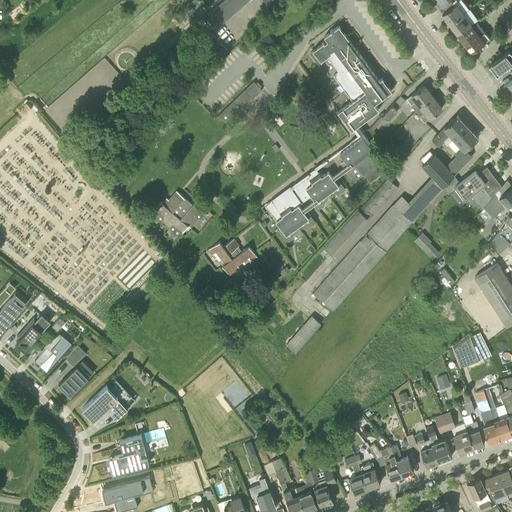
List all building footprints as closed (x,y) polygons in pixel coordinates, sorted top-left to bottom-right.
[(222,0),(202,18),(205,21),(212,16),(219,24),(246,0),(264,0),(267,3),(269,0),(222,0)] [(439,0),(440,1),(436,4),(435,4),(438,8),(439,8),(450,0),(439,0)] [(450,0),(439,8),(442,13),(442,14),(449,23),(463,13),(456,3),(454,5),(450,0)] [(463,13),(449,23),(457,33),(467,26),(471,23),(463,13)] [(467,26),(457,33),(471,52),(490,38),(476,19),(471,23),(467,26)] [(350,141),(351,143),(362,135),(368,143),(370,141),(363,132),(365,131),(360,123),(379,109),(374,103),(377,101),(378,102),(384,97),(383,96),(392,90),(382,77),(379,79),(339,25),(333,29),(332,28),(330,30),(331,31),(324,36),(328,41),(324,43),(323,42),(313,50),(321,60),(327,56),(341,75),(336,79),(352,100),(338,111),(351,129),(352,129),(357,135),(350,141)] [(265,35),(260,40),(267,47),(272,43),(265,35)] [(505,69),(511,64),(511,47),(489,65),(497,76),(502,71),(505,71),(506,70),(505,69)] [(218,115),(227,124),(262,89),(254,81),(218,115)] [(407,98),(416,110),(433,97),(424,85),(407,98)] [(388,119),(397,109),(397,108),(405,99),(400,95),(383,114),(388,119)] [(433,97),(416,110),(424,121),(442,108),(433,97)] [(454,138),(468,126),(458,115),(443,128),(432,141),(438,146),(443,141),(447,145),(454,138)] [(375,129),(385,119),(383,116),(372,126),(375,129)] [(468,126),(454,138),(462,146),(454,155),(456,157),(446,166),(434,153),(422,165),(432,175),(408,201),(401,195),(314,293),(333,310),(411,221),(413,220),(424,208),(442,187),(444,188),(455,175),(454,174),(472,155),(466,149),(478,137),(468,126)] [(344,167),(332,176),(334,178),(336,177),(346,170),(354,181),(363,174),(364,174),(370,182),(383,171),(378,163),(383,159),(375,147),(372,149),(368,143),(362,135),(351,143),(339,152),(345,160),(340,163),(344,167)] [(455,175),(444,188),(447,192),(455,186),(465,199),(470,195),(478,205),(479,204),(482,209),(492,198),(498,191),(502,186),(487,166),(478,173),(475,170),(460,182),(455,175)] [(334,178),(332,176),(328,171),(322,176),(319,173),(310,179),(310,180),(312,183),(305,188),(311,195),(309,197),(312,201),(302,209),(303,211),(305,209),(316,202),(320,199),(322,202),(328,198),(325,195),(330,192),(332,195),(338,191),(335,187),(339,185),(338,185),(341,183),(336,177),(334,178)] [(310,179),(308,176),(290,190),(288,187),(271,201),(282,216),(275,221),(281,228),(279,229),(283,235),(285,234),(286,234),(290,231),(292,235),(297,231),(295,228),(299,224),(302,228),(307,224),(304,220),(308,217),(310,216),(305,209),(303,211),(302,209),(298,204),(309,197),(311,195),(305,188),(312,183),(310,180),(310,179)] [(378,204),(395,185),(387,178),(323,248),(330,254),(377,203),(378,204)] [(511,185),(507,179),(502,186),(498,191),(501,195),(488,206),(485,208),(486,210),(480,215),(467,230),(470,233),(483,220),(482,219),(491,210),(503,201),(507,206),(511,201),(511,185)] [(193,204),(176,190),(168,200),(166,198),(162,202),(161,201),(155,209),(164,217),(162,219),(170,227),(173,224),(183,233),(188,226),(191,227),(198,218),(195,215),(203,205),(196,200),(193,204)] [(498,253),(510,242),(511,239),(511,210),(509,214),(503,224),(489,242),(498,253)] [(423,248),(430,242),(431,240),(422,231),(415,239),(423,248)] [(241,251),(238,246),(239,245),(234,238),(223,246),(220,241),(209,250),(213,255),(214,254),(219,260),(221,258),(225,263),(223,265),(230,274),(239,267),(237,265),(242,262),(244,264),(251,260),(252,261),(257,257),(249,245),(241,251)] [(444,243),(448,246),(453,241),(449,238),(444,243)] [(475,277),(500,317),(506,325),(511,321),(511,284),(497,262),(475,277)] [(281,270),(284,274),(290,270),(286,266),(281,270)] [(455,280),(444,267),(439,272),(450,285),(455,280)] [(0,304),(13,290),(6,285),(0,291),(0,304)] [(9,297),(0,307),(0,328),(1,330),(21,307),(9,297)] [(16,343),(25,350),(42,331),(51,321),(42,313),(34,322),(34,324),(34,325),(33,324),(28,328),(21,336),(18,334),(17,335),(20,338),(16,343)] [(314,314),(287,343),(297,351),(323,322),(314,314)] [(60,317),(52,326),(57,331),(65,322),(60,317)] [(34,360),(46,371),(71,343),(60,333),(44,345),(46,347),(34,360)] [(470,336),(453,348),(460,366),(478,360),(470,336)] [(79,344),(65,358),(73,366),(86,352),(79,344)] [(455,357),(452,347),(447,349),(450,358),(455,357)] [(77,365),(59,384),(70,395),(88,377),(77,365)] [(446,374),(436,377),(440,388),(449,385),(446,374)] [(480,388),(500,384),(498,374),(478,378),(480,388)] [(107,384),(82,408),(93,420),(106,407),(116,418),(128,408),(125,405),(134,397),(116,377),(108,385),(107,384)] [(483,389),(500,437),(511,433),(511,425),(508,416),(506,416),(499,418),(490,394),(488,388),(483,389)] [(500,437),(483,389),(474,392),(478,401),(476,402),(485,425),(483,425),(489,441),(500,437)] [(508,416),(511,425),(511,392),(511,389),(500,392),(509,415),(508,416)] [(398,394),(401,399),(408,397),(405,391),(398,394)] [(467,414),(470,413),(470,412),(475,410),(468,391),(462,394),(465,401),(463,402),(467,414)] [(257,415),(263,411),(260,406),(254,410),(257,415)] [(441,415),(447,429),(455,426),(450,412),(441,415)] [(447,429),(441,415),(435,417),(440,431),(447,429)] [(467,429),(474,447),(484,443),(476,421),(465,425),(467,429)] [(430,439),(438,461),(452,455),(445,439),(438,441),(432,426),(426,428),(430,439)] [(474,447),(467,429),(454,435),(460,452),(474,447)] [(149,463),(141,434),(141,433),(120,439),(115,440),(118,451),(113,452),(114,456),(108,457),(113,473),(149,463)] [(438,461),(430,439),(425,440),(422,433),(416,436),(427,465),(438,461)] [(410,446),(416,444),(412,434),(406,436),(410,446)] [(391,478),(401,474),(391,446),(386,447),(386,446),(382,447),(381,450),(379,450),(374,442),(369,446),(377,458),(383,455),(386,463),(391,478)] [(391,446),(401,474),(413,470),(408,455),(401,457),(396,444),(391,446)] [(354,492),(367,487),(362,472),(358,463),(355,455),(351,457),(344,459),(347,467),(352,465),(356,474),(349,477),(354,492)] [(287,469),(281,457),(272,461),(277,473),(287,469)] [(329,485),(336,483),(330,467),(323,470),(329,485)] [(362,472),(367,487),(380,482),(374,467),(373,468),(362,472)] [(308,471),(314,488),(320,505),(333,500),(325,480),(319,482),(313,468),(308,471)] [(511,476),(509,468),(498,473),(505,492),(511,489),(511,476)] [(295,487),(304,511),(318,506),(311,489),(314,488),(308,471),(303,472),(307,483),(296,487),(295,487)] [(505,492),(498,473),(487,477),(488,479),(482,481),(487,493),(491,497),(505,492)] [(487,493),(482,481),(480,476),(467,482),(474,498),(484,511),(502,511),(496,503),(491,505),(489,500),(490,499),(490,498),(491,497),(487,493)] [(263,511),(276,507),(265,477),(259,479),(261,483),(249,487),(253,497),(257,495),(263,511)] [(108,497),(116,495),(120,509),(133,506),(129,491),(144,487),(142,478),(105,488),(108,497)] [(291,511),(300,511),(304,511),(295,487),(295,486),(290,489),(290,488),(288,488),(285,481),(280,483),(291,511)] [(246,511),(240,496),(232,499),(233,503),(224,506),(225,508),(226,508),(227,511),(246,511)] [(451,511),(447,500),(433,505),(435,511),(451,511)] [(204,507),(202,503),(189,508),(190,511),(209,511),(207,506),(204,507)]
